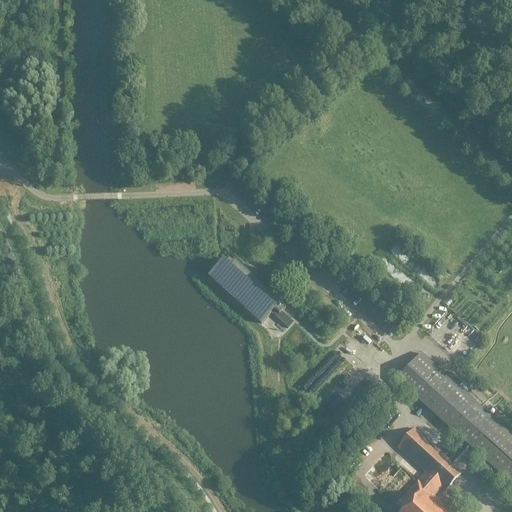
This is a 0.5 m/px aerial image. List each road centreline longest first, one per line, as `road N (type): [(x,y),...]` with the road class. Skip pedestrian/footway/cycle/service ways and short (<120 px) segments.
road 1 (unknown): [(58,0),(57,163),(19,192),(18,221),(69,348),(220,511)]
road 2 (tertiary): [(191,511),(53,372),(0,237)]
